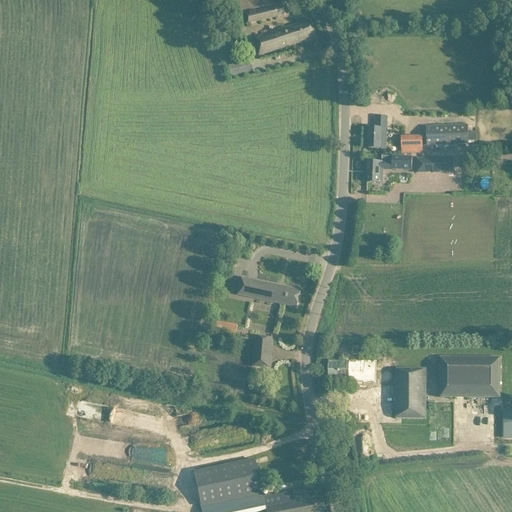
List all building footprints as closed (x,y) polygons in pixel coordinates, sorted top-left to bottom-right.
[(244,14),(247,24),(284,14),(282,5),(244,14)] [(224,32),(222,20),(215,21),(218,33),(224,32)] [(255,37),(258,56),(316,38),(310,20),(255,37)] [(228,65),(231,76),(252,71),(250,60),(228,65)] [(468,144),(468,126),(427,127),(427,146),(468,144)] [(386,149),(386,142),(383,142),(383,136),(380,136),(381,128),(369,128),(368,149),(386,149)] [(422,147),(422,137),(402,137),(402,148),(422,147)] [(368,162),(367,183),(382,183),(382,169),(392,170),(392,169),(411,170),(412,157),(392,156),(392,157),(382,156),(382,157),(382,162),(368,162)] [(453,172),(453,158),(432,158),(433,173),(441,173),(441,172),(453,172)] [(237,295),(297,307),(301,290),(241,278),(237,295)] [(209,332),(215,333),(215,332),(235,336),(237,324),(217,321),(217,322),(211,321),(209,332)] [(253,366),(269,368),(272,338),(256,337),(253,366)] [(352,354),(365,355),(366,346),(352,346),(352,354)] [(440,398),(500,398),(500,358),(440,358),(440,398)] [(329,361),(328,381),(376,382),(376,361),(355,360),(355,362),(329,361)] [(396,419),(426,419),(426,369),(396,369),(396,419)] [(323,511),(321,497),(308,499),(306,489),(262,498),(254,459),(193,472),(200,507),(201,511),(323,511)]
